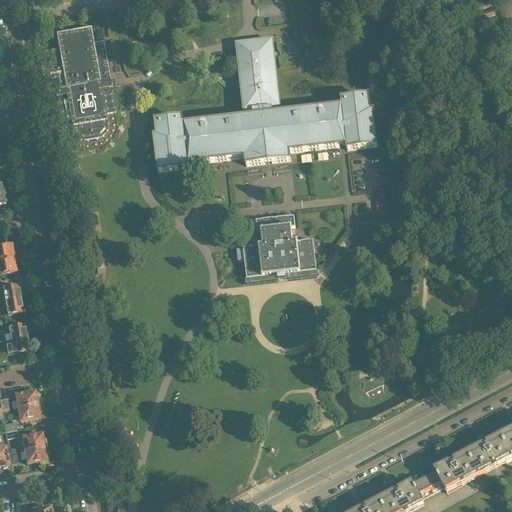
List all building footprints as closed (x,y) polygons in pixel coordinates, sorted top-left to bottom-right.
[(492,0),(471,0),(475,12),(494,6),(492,0)] [(483,20),(495,16),(494,10),(481,14),(483,20)] [(111,88),(110,81),(103,43),(93,45),(90,30),(56,36),(58,51),(39,55),(45,94),(55,92),(56,98),(59,97),(60,103),(58,104),(61,123),(71,122),(72,128),(73,128),(74,134),(78,139),(84,141),(100,138),(105,134),(107,128),(106,122),(107,122),(105,116),(115,114),(112,94),(109,95),(108,89),(111,88)] [(183,123),(183,120),(156,123),(157,139),(154,139),(159,174),(189,170),(188,166),(246,159),(247,167),(290,162),(289,154),(347,147),(348,151),(377,148),(374,114),(371,114),(369,98),(342,102),(342,104),(279,111),(279,110),(280,110),(272,41),(236,45),(240,77),(241,80),(244,115),(246,114),(246,115),(194,121),(183,123)] [(388,216),(386,201),(377,202),(378,217),(388,216)] [(244,262),(247,280),(317,272),(313,241),(293,243),(292,230),(296,229),(294,218),(287,218),(277,219),(277,220),(273,220),(263,221),(256,222),(257,233),(261,233),(262,241),(249,243),(250,249),(243,249),(243,250),(237,251),(238,262),(244,262)] [(0,262),(15,260),(14,254),(12,254),(11,246),(0,248),(0,262)] [(434,250),(434,259),(448,260),(448,251),(434,250)] [(468,266),(482,265),(482,257),(468,257),(468,266)] [(16,266),(15,260),(0,262),(0,276),(16,274),(14,266),(16,266)] [(5,303),(21,300),(19,292),(18,290),(17,290),(17,286),(3,289),(5,303)] [(22,307),(21,300),(5,303),(8,316),(21,314),(21,310),(22,309),(21,307),(22,307)] [(12,342),(28,339),(26,332),(25,330),(24,330),(24,326),(10,328),(12,342)] [(29,347),(28,339),(12,342),(10,342),(11,349),(7,350),(8,357),(28,354),(28,349),(29,349),(28,347),(29,347)] [(17,411),(39,407),(38,400),(36,400),(35,393),(12,397),(12,402),(16,402),(17,411)] [(0,401),(0,402),(1,409),(2,413),(9,412),(7,401),(0,401)] [(39,407),(17,411),(19,418),(12,420),(12,424),(19,422),(20,424),(40,421),(39,414),(41,414),(39,407)] [(5,434),(16,432),(15,424),(4,426),(5,434)] [(511,430),(500,437),(511,458),(511,457),(511,430)] [(17,439),(16,432),(5,434),(6,441),(17,439)] [(24,452),(47,449),(45,441),(43,441),(42,435),(22,439),(24,452)] [(478,475),(493,467),(495,470),(498,468),(496,466),(511,458),(500,437),(485,445),(481,447),(467,454),(478,475)] [(0,449),(0,469),(2,469),(3,470),(6,470),(7,468),(9,467),(6,449),(0,449)] [(48,456),(47,449),(24,452),(27,466),(47,463),(46,457),(48,456)] [(16,454),(9,455),(11,466),(18,465),(16,454)] [(478,475),(467,454),(452,462),(448,464),(434,472),(436,474),(425,480),(433,496),(444,490),(445,493),(460,485),(462,487),(465,485),(464,483),(478,475)] [(433,496),(425,480),(414,486),(412,483),(397,491),(393,493),(379,501),(385,511),(408,511),(423,504),(422,502),(433,496)] [(111,505),(107,504),(106,504),(107,511),(124,511),(125,510),(121,510),(123,500),(118,499),(119,496),(111,495),(110,502),(112,502),(111,505)] [(385,511),(379,501),(365,508),(360,511),(357,511),(385,511)]
